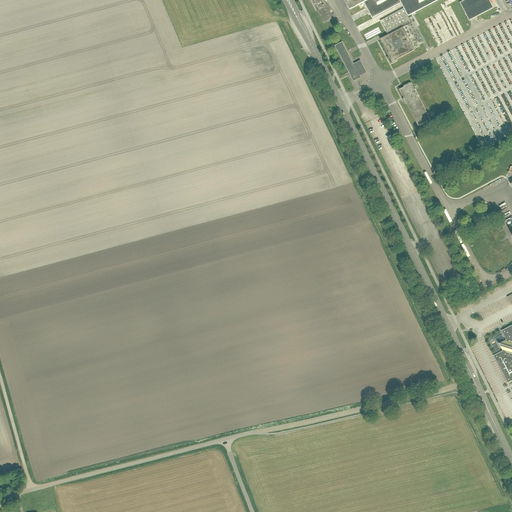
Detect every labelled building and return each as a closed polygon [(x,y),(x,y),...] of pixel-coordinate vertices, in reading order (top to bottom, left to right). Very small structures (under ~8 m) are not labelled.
[(310,0),(323,24),(331,19),(321,0),(310,0)] [(343,0),(349,10),(364,3),(372,18),(401,3),(404,9),(404,10),(381,22),(382,25),(388,36),(381,40),(392,62),(396,59),(414,50),(413,48),(422,43),(414,27),(417,25),(411,14),(439,0),(343,0)] [(494,8),(489,0),(465,0),(460,3),(469,21),(494,8)] [(360,78),(356,69),(348,73),(353,82),(360,78)] [(404,88),(399,90),(403,97),(404,99),(418,126),(423,124),(424,125),(430,122),(430,121),(430,120),(418,97),(419,97),(415,90),(411,84),(410,84),(410,83),(403,86),(404,88)] [(511,325),(501,331),(506,340),(498,344),(502,351),(493,356),(507,383),(511,380),(511,325)]
